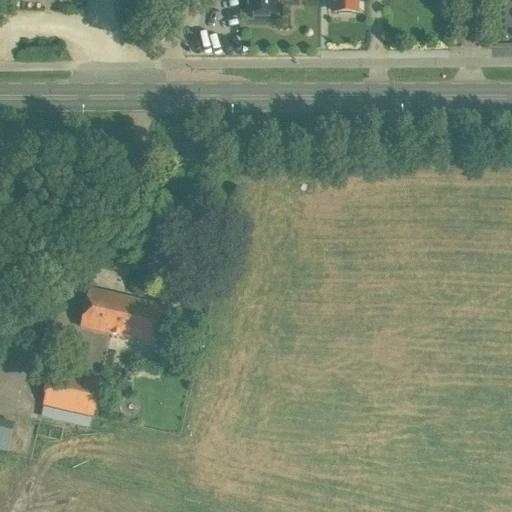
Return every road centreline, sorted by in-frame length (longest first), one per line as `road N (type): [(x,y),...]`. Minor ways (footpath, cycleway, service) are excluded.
road 1 (primary): [(511,96),(144,98)]
road 2 (primary): [(144,98),(0,97)]
